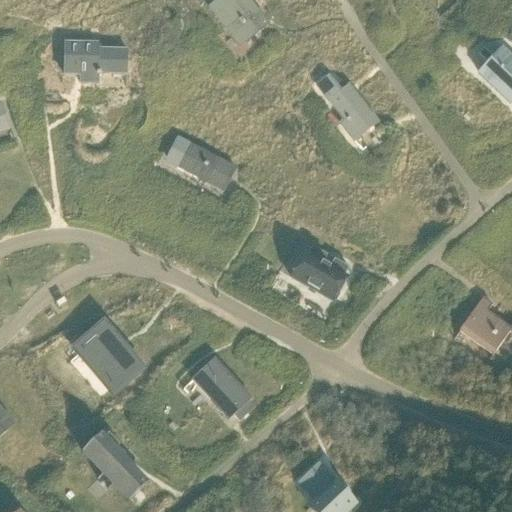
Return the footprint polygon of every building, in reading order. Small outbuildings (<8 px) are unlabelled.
[(238,48),(266,25),(246,0),(219,0),(208,9),(238,48)] [(482,50),(477,55),(491,69),(482,79),(504,100),(511,92),(511,59),(501,49),(491,58),(482,50)] [(125,76),(125,51),(67,50),(67,61),(79,61),(79,85),(96,86),(97,76),(125,76)] [(326,77),(314,86),(322,96),(341,120),(342,122),(339,125),(351,140),(353,142),(376,124),(347,87),(339,93),(334,87),(326,77)] [(0,106),(0,134),(10,131),(0,106)] [(223,189),(234,169),(176,139),(166,160),(176,165),(175,169),(197,180),(199,177),(223,189)] [(331,303),(345,278),(343,277),(348,269),(343,266),(333,260),(328,268),(304,254),(290,279),(331,303)] [(482,299),(458,333),(492,356),(508,333),(511,335),(511,326),(510,329),(486,312),(491,306),(482,299)] [(80,343),(74,349),(112,395),(140,372),(101,326),(80,343)] [(206,368),(191,382),(227,421),(232,416),(238,422),(252,408),(247,402),(249,399),(248,398),(248,399),(213,361),(206,368)] [(353,406),(346,403),(343,410),(349,414),(353,406)] [(0,436),(13,426),(0,410),(0,436)] [(80,453),(127,502),(147,484),(115,449),(118,445),(107,434),(103,437),(100,434),(80,453)] [(317,465),(297,484),(314,502),(307,509),(309,511),(345,511),(354,504),(317,465)]
